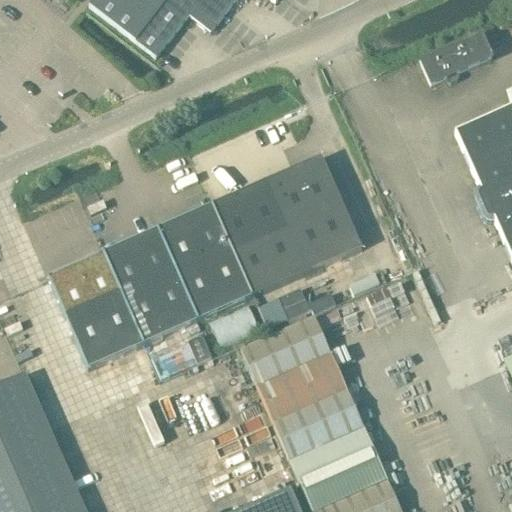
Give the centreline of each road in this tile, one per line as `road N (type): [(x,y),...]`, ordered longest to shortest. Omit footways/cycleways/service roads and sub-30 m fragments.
road 1 (tertiary): [(0,171),(372,11)]
road 2 (unknown): [(0,223),(102,494)]
